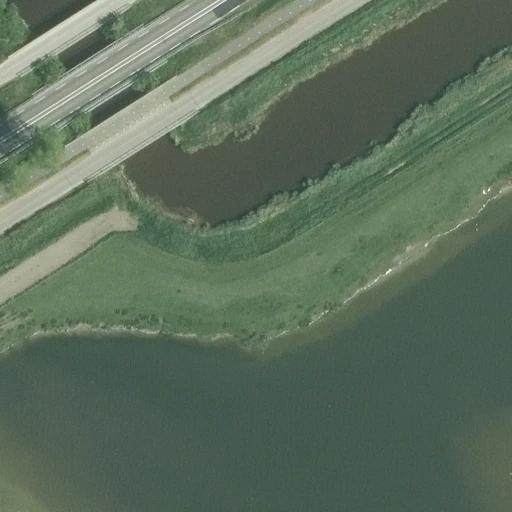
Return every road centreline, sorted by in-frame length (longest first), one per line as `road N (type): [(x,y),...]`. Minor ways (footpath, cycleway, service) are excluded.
road 1 (unclassified): [(0,224),(352,0)]
road 2 (primary): [(0,141),(223,0)]
road 3 (unclassified): [(0,76),(119,0)]
